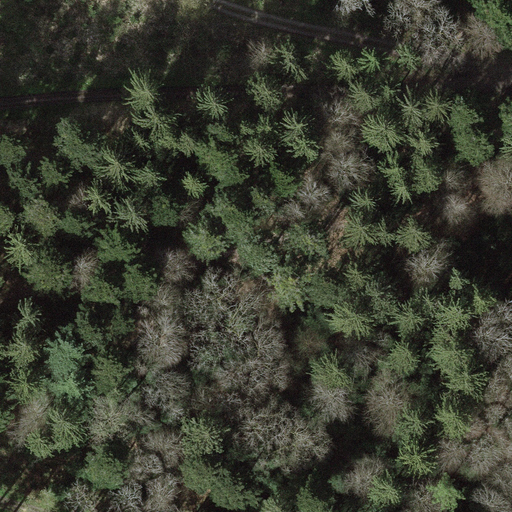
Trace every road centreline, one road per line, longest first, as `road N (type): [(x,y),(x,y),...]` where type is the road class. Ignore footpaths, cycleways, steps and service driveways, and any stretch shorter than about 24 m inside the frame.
road 1 (track): [(0,107),(511,80)]
road 2 (track): [(511,74),(204,0)]
